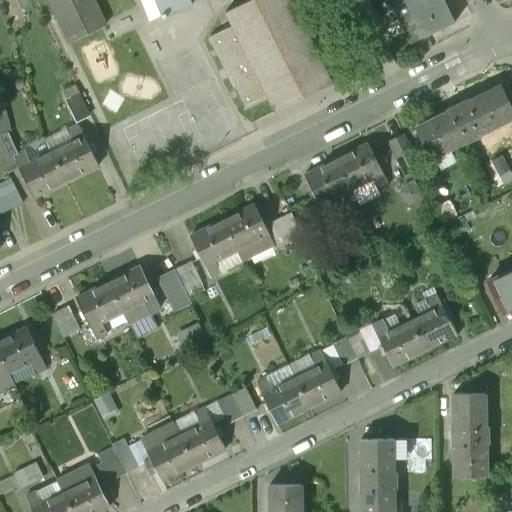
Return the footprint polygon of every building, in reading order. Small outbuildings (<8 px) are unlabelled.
[(47,0),(67,43),(105,25),(93,0),(140,0),(149,21),(161,16),(162,19),(168,17),(167,15),(191,6),(190,4),(188,5),(185,0),(47,0)] [(306,0),(293,7),(289,0),(253,0),(225,14),(232,28),(208,40),(245,113),(268,101),(275,114),(332,85),(322,64),(339,55),(311,0),(306,0)] [(443,0),(404,0),(412,16),(444,1),(443,0)] [(444,1),(412,16),(423,38),(454,23),(444,1)] [(385,54),(376,34),(364,39),(374,59),(385,54)] [(78,84),(63,91),(76,121),(92,114),(78,84)] [(511,109),(501,87),(468,103),(468,102),(447,112),(447,113),(415,129),(429,159),(465,142),(465,143),(480,135),(480,134),(511,118),(511,109)] [(73,142),(51,153),(66,183),(98,167),(78,126),(68,132),(73,142)] [(420,172),(403,137),(393,141),(402,161),(399,163),(406,178),(420,172)] [(368,145),(336,160),(351,191),(373,181),(378,192),(388,187),(368,145)] [(51,153),(30,163),(24,153),(13,158),(33,199),(66,183),(51,153)] [(336,160),(305,176),(325,218),(336,212),(331,201),(351,191),(336,160)] [(13,178),(0,183),(0,211),(0,212),(24,202),(13,178)] [(254,205),(221,221),(237,253),(258,242),(263,252),(274,247),(254,205)] [(221,221),(189,238),(210,279),(220,274),(215,264),(237,253),(221,221)] [(139,267),(107,283),(122,313),(143,302),(149,313),(159,308),(139,267)] [(173,271),(155,280),(166,301),(184,292),(173,271)] [(511,271),(487,283),(502,313),(511,307),(511,271)] [(107,283),(75,298),(96,340),(105,335),(100,324),(122,313),(107,283)] [(431,310),(409,322),(424,351),(455,335),(435,295),(425,300),(431,310)] [(143,302),(122,313),(127,324),(149,313),(143,302)] [(70,304),(53,312),(64,337),(82,329),(70,304)] [(409,322),(388,332),(383,321),(371,327),(392,367),(424,351),(409,322)] [(25,328),(0,340),(0,357),(8,375),(29,365),(34,375),(45,369),(25,328)] [(320,352),(309,357),(315,368),(293,378),(309,408),(340,392),(320,352)] [(0,357),(0,378),(8,375),(0,357)] [(293,378),(272,389),(267,378),(256,384),(277,424),(309,408),(293,378)] [(484,394),(452,395),(453,424),(451,424),(451,448),(453,448),(454,477),(486,477),(485,443),(487,443),(487,427),(485,427),(484,394)] [(199,424),(177,435),(193,465),(224,449),(204,408),(193,414),(199,424)] [(177,435),(156,446),(151,435),(140,440),(160,482),(193,465),(177,435)] [(393,440),(360,440),(361,469),(359,469),(360,494),(361,494),(361,511),(393,511),(393,489),(395,489),(395,473),(393,473),(393,440)] [(16,471),(26,493),(47,483),(38,461),(16,471)] [(82,482),(62,492),(71,511),(97,511),(109,506),(88,465),(77,471),(82,482)] [(301,511),(301,485),(268,486),(268,511),(301,511)] [(71,511),(62,492),(41,502),(35,492),(25,497),(32,511),(71,511)]
